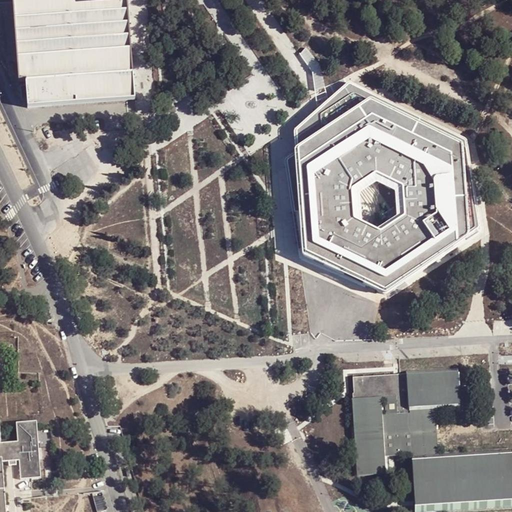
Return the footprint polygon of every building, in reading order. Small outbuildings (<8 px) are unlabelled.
[(125,0),(10,0),(16,80),(20,80),(25,79),(27,106),(132,99),(125,0)] [(317,64),(305,49),(300,55),(312,72),(314,90),(324,87),(317,64)] [(449,160),(370,122),(319,157),(297,172),(302,256),(382,293),(457,243),(449,160)] [(486,323),(505,326),(507,314),(487,312),(486,323)] [(459,416),(456,372),(354,379),(355,400),(348,400),(354,481),(388,478),(387,460),(410,458),(413,511),(511,511),(511,457),(437,463),(434,417),(459,416)] [(321,414),(322,444),(335,443),(333,414),(321,414)] [(0,511),(3,511),(1,475),(10,474),(19,473),(20,492),(40,491),(37,435),(15,436),(16,455),(0,456),(0,511)]
